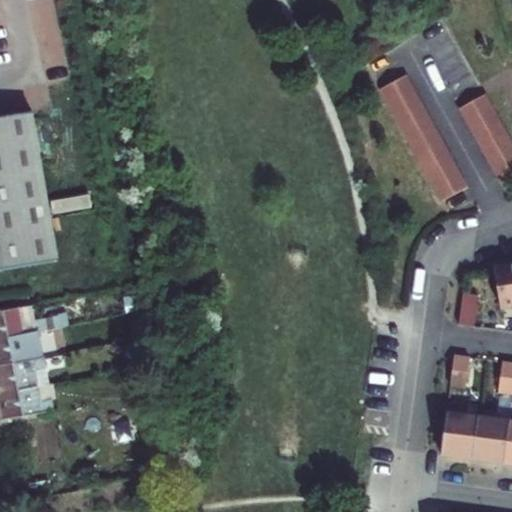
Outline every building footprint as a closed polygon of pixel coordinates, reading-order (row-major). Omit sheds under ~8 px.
[(433,189),(441,202),(467,187),(460,175),(453,162),(446,150),(440,138),(433,125),(426,113),(419,100),(413,88),(406,75),(379,90),(386,103),(393,116),(400,128),(406,140),(413,152),(420,165),(427,177),(433,189)] [(492,171),(500,185),(511,177),(511,144),(505,132),(499,120),(492,108),(485,94),(458,109),(465,122),(472,135),(479,147),(486,159),(492,171)] [(32,112),(0,117),(0,271),(58,261),(32,112)] [(509,272),(494,274),(500,308),(511,306),(511,265),(508,267),(509,272)] [(462,294),(458,326),(473,327),(478,296),(462,294)] [(30,318),(37,317),(34,307),(28,308),(30,318)] [(0,340),(8,339),(3,313),(0,313),(0,340)] [(0,340),(0,367),(13,365),(8,339),(0,340)] [(44,359),(43,350),(36,351),(38,360),(44,359)] [(454,356),(450,387),(465,389),(469,358),(454,356)] [(0,393),(49,384),(44,359),(38,360),(33,361),(13,365),(0,367),(0,393)] [(511,363),(503,363),(499,394),(511,395),(511,363)] [(0,422),(54,411),(49,384),(0,393),(0,422)] [(511,423),(446,414),(441,455),(511,464),(511,423)]
